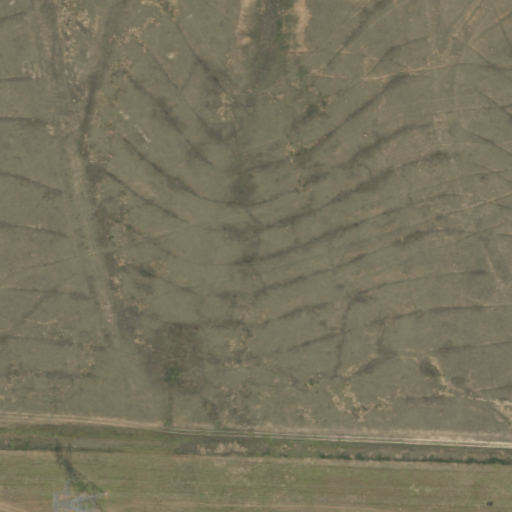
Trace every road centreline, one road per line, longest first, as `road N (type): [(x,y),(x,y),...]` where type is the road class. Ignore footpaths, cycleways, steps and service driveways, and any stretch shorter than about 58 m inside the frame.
road 1 (residential): [(0,431),(511,443)]
road 2 (residential): [(511,298),(469,216),(432,105),(413,0)]
